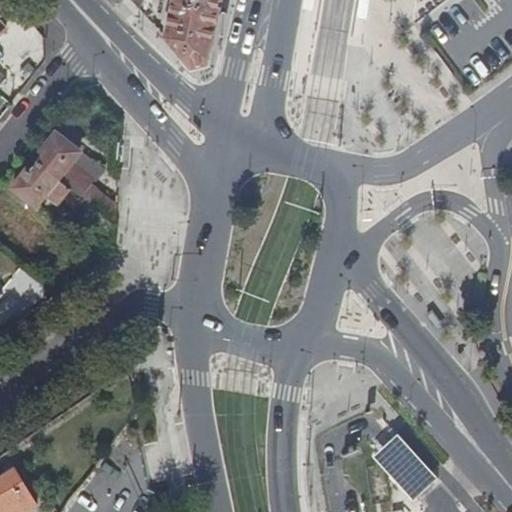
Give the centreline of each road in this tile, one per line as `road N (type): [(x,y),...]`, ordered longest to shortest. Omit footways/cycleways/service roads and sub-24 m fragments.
road 1 (primary): [(498,471),(456,387),(374,290),(329,260)]
road 2 (primary): [(311,341),(369,350),(498,471)]
road 3 (residential): [(0,389),(138,300),(192,309)]
road 4 (primary): [(329,260),(337,166),(247,139)]
road 5 (secondary): [(196,325),(198,424),(216,511)]
road 6 (primary): [(96,29),(217,157)]
road 7 (secondary): [(287,511),(283,420),(294,347)]
road 8 (residential): [(0,152),(96,29)]
road 9 (primary): [(217,157),(192,309)]
road 10 (tertiary): [(247,139),(269,0)]
